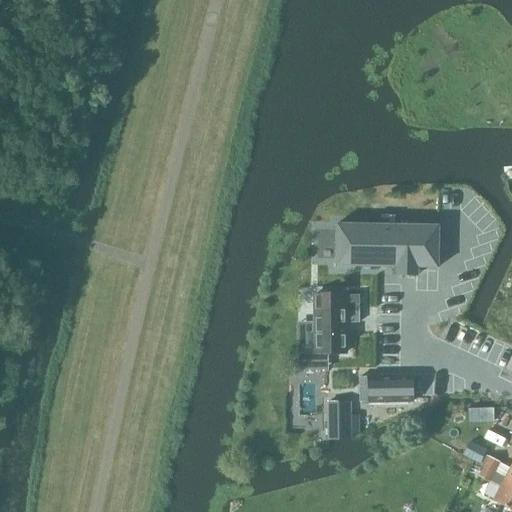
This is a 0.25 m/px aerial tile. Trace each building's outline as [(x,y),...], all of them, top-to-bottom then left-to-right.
[(437,227),(337,226),(336,266),(395,267),(395,275),(415,275),(415,267),(436,268),(437,227)] [(314,294),(314,308),(314,354),(346,353),(346,322),(359,322),(359,309),(359,294),(346,294),(314,294)] [(390,399),(429,395),(427,370),(388,374),(390,399)] [(326,403),(327,440),(351,440),(350,402),(326,403)] [(479,464),(487,450),(469,441),(462,454),(479,464)] [(484,467),(511,481),(511,464),(510,469),(488,458),(484,467)] [(511,481),(484,467),(479,476),(500,488),(493,501),(511,511),(511,481)]
